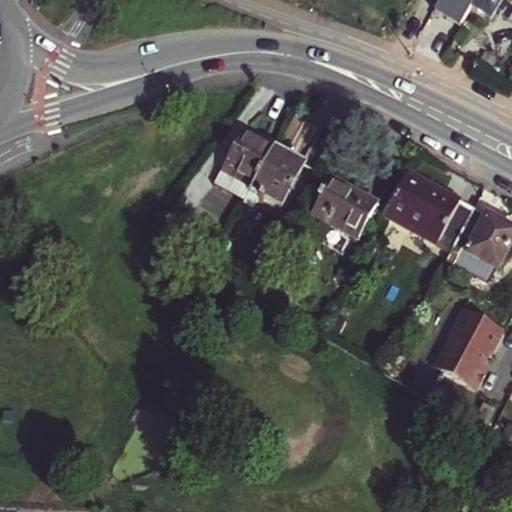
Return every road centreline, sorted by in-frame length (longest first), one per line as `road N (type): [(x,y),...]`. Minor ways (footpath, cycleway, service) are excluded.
road 1 (primary): [(511,138),(364,67),(295,45),(209,42),(125,65),(78,67),(46,54),(0,2)]
road 2 (primary): [(0,134),(194,69),(249,60),(348,84),(511,168)]
